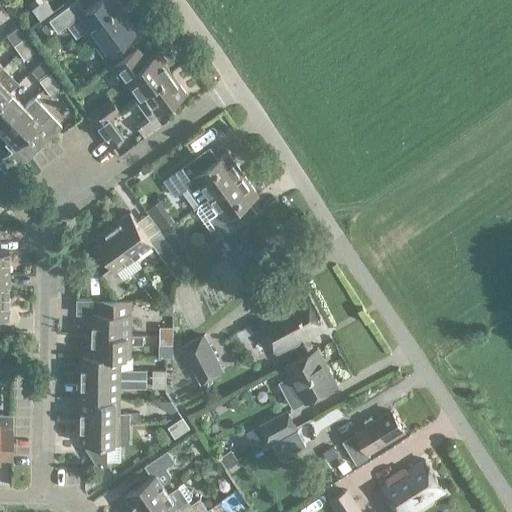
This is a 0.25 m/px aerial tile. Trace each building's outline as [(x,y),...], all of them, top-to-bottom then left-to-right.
[(107,0),(99,0),(84,11),(75,0),(74,0),(47,20),(56,32),(80,15),(89,28),(85,31),(103,55),(135,32),(125,17),(122,20),(107,0)] [(50,32),(45,24),(37,29),(43,37),(50,32)] [(18,52),(28,45),(23,38),(13,45),(18,52)] [(28,45),(18,52),(23,59),(33,52),(28,45)] [(137,97),(170,73),(163,63),(165,61),(158,51),(146,60),(136,47),(110,65),(126,88),(129,85),(137,97)] [(0,99),(8,91),(0,82),(0,80),(8,73),(2,67),(0,69),(0,99)] [(43,88),(54,80),(48,73),(38,81),(43,88)] [(149,119),(185,93),(170,73),(137,97),(134,99),(149,119)] [(54,80),(43,88),(48,95),(59,87),(54,80)] [(0,129),(23,107),(8,91),(0,99),(0,129)] [(0,168),(7,176),(60,124),(34,97),(23,107),(0,129),(0,133),(7,140),(3,144),(12,152),(0,163),(0,168)] [(86,114),(95,127),(108,118),(118,111),(108,98),(86,114)] [(122,138),(108,118),(95,127),(110,147),(122,138)] [(209,197),(242,173),(227,152),(205,167),(197,156),(163,180),(174,195),(186,187),(198,204),(209,197)] [(242,173),(209,197),(218,210),(208,218),(222,237),(243,221),(235,210),(257,194),(242,173)] [(111,225),(134,256),(151,243),(177,278),(188,269),(160,231),(149,239),(130,212),(111,225)] [(134,256),(111,225),(93,238),(113,265),(102,273),(118,296),(130,288),(116,269),(134,256)] [(322,329),(312,309),(305,296),(306,295),(301,285),(282,295),(286,305),(260,319),(278,352),(322,329)] [(92,334),(130,335),(131,313),(130,313),(130,300),(98,300),(98,312),(92,312),(92,334)] [(260,319),(250,324),(254,331),(264,326),(260,319)] [(159,335),(172,335),(172,325),(159,325),(159,335)] [(81,356),(130,356),(130,344),(142,344),(142,335),(130,335),(92,334),(91,355),(81,355),(81,356)] [(172,335),(159,335),(159,344),(172,344),(172,335)] [(201,382),(222,371),(203,335),(182,347),(201,382)] [(285,365),(290,375),(279,381),(293,408),(304,402),(336,385),(316,348),(285,365)] [(130,356),(81,356),(81,377),(146,379),(146,369),(119,369),(120,357),(130,357),(130,356)] [(152,378),(165,379),(165,370),(152,370),(152,378)] [(81,399),(119,400),(119,386),(146,386),(146,379),(81,377),(81,399)] [(165,379),(152,378),(152,387),(165,387),(165,379)] [(119,400),(81,399),(80,420),(129,421),(129,412),(119,412),(119,400)] [(269,443),(297,427),(287,408),(258,424),(258,425),(245,432),(255,449),(268,442),(269,443)] [(378,446),(403,431),(390,410),(366,425),(366,426),(355,432),(367,452),(378,445),(378,446)] [(0,413),(0,460),(12,460),(12,426),(12,414),(0,413)] [(174,421),(181,432),(189,427),(181,417),(174,421)] [(129,421),(80,420),(80,443),(85,443),(85,447),(99,468),(106,464),(107,443),(129,444),(129,421)] [(181,432),(174,421),(167,426),(174,437),(181,432)] [(305,445),(297,430),(272,443),(280,458),(305,445)] [(134,511),(138,511),(167,492),(162,484),(169,479),(170,473),(166,467),(175,461),(167,449),(143,465),(151,476),(123,495),(134,511)] [(423,459),(381,486),(372,492),(385,511),(390,511),(396,508),(398,511),(410,511),(443,491),(423,459)] [(202,511),(207,509),(199,498),(191,503),(188,499),(191,497),(181,483),(167,492),(138,511),(202,511)] [(337,511),(356,511),(345,494),(331,503),(337,511)]
